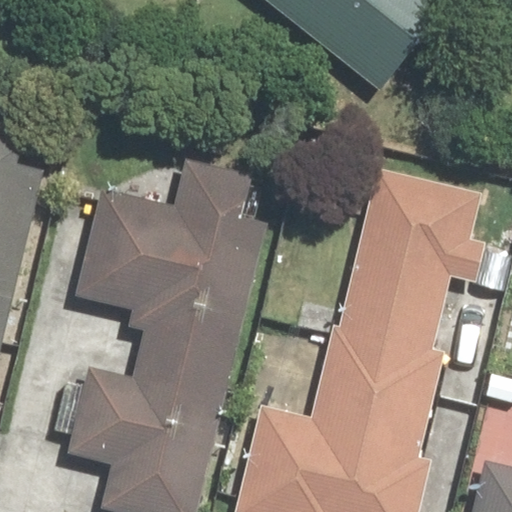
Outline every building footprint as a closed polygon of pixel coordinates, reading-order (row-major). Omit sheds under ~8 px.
[(253,0),(378,98),(456,0),(253,0)] [(0,369),(45,186),(13,178),(25,129),(0,123),(0,369)] [(479,185),(365,161),(308,432),(246,419),(226,511),(416,511),(424,476),(413,474),(437,360),(432,359),(448,283),(471,288),(478,254),(465,252),(479,185)] [(194,511),(253,224),(225,219),(234,175),(180,164),(171,210),(93,194),(69,308),(143,323),(130,385),(83,376),(65,466),(101,474),(93,511),(194,511)] [(511,511),(511,471),(475,464),(465,511),(511,511)]
